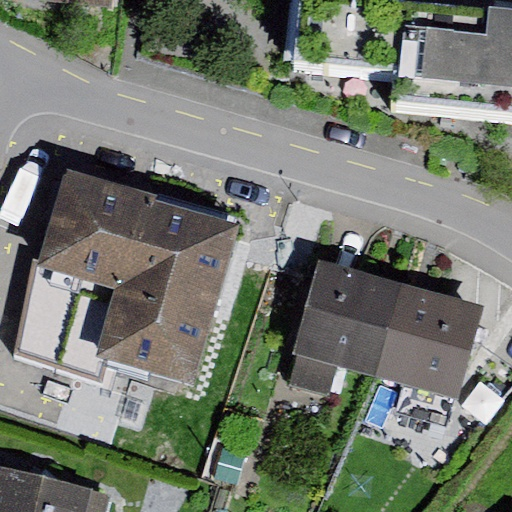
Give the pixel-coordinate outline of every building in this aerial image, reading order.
[(113,0),(19,0),(19,4),(112,13),(113,0)] [(511,38),(289,18),(282,96),(391,106),(389,136),(511,146),(511,38)] [(240,250),(54,201),(30,290),(128,317),(106,399),(194,422),(240,250)] [(400,277),(319,254),(292,348),(301,350),(291,384),(326,394),(336,359),(374,370),(400,277)] [(485,301),(400,277),(374,370),(458,394),(485,301)] [(224,452),(216,480),(238,486),(246,459),(224,452)] [(109,511),(0,485),(0,511),(109,511)]
